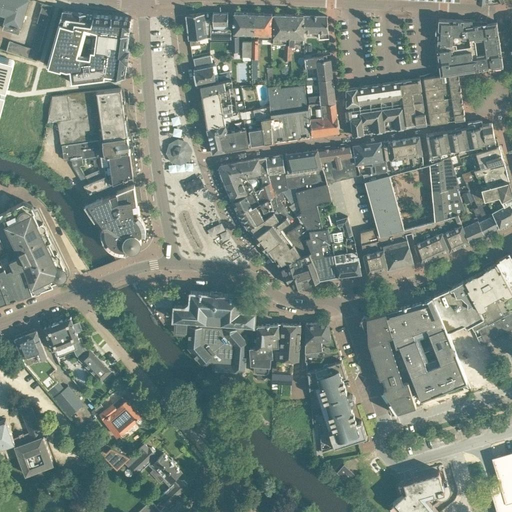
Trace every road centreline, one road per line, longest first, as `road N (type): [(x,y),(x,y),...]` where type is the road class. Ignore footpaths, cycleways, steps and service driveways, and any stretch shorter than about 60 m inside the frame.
road 1 (unclassified): [(511,433),(394,462),(383,450),(385,425),(346,312)]
road 2 (unclassified): [(172,260),(140,0)]
road 3 (unclassified): [(220,467),(76,292)]
road 4 (unclassified): [(346,312),(511,235)]
road 5 (unclassified): [(244,0),(389,4)]
